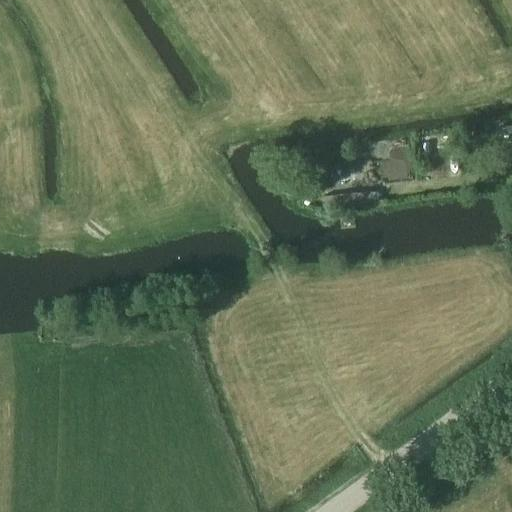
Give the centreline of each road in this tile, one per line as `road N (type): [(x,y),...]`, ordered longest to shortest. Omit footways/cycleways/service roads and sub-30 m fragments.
road 1 (track): [(0,129),(98,63),(146,65),(261,241),(344,422),(391,471)]
road 2 (tertiary): [(337,511),(511,383)]
